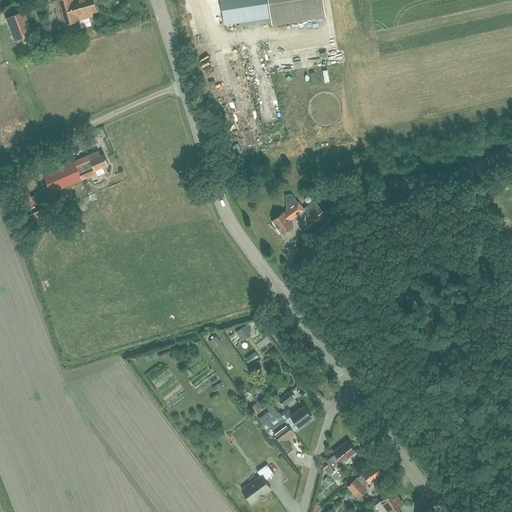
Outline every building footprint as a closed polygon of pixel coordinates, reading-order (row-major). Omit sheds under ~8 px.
[(58,0),(55,1),(62,26),(93,16),(92,12),(97,11),(93,0),(58,0)] [(220,0),(224,25),(271,18),(267,0),(220,0)] [(267,0),(271,18),(272,25),(326,16),(323,0),(267,0)] [(15,41),(32,35),(24,12),(7,18),(15,41)] [(98,151),(89,155),(81,158),(75,161),(43,172),(50,190),(81,179),(82,180),(87,177),(96,173),(97,176),(105,173),(103,167),(109,164),(104,154),(100,155),(98,151)] [(22,210),(34,205),(18,168),(6,173),(22,210)] [(289,221),(304,210),(298,202),(291,194),(286,195),(287,210),(273,220),(283,234),(294,227),(289,221)] [(320,207),(309,216),(314,223),(325,214),(320,207)] [(48,226),(42,209),(28,214),(34,231),(48,226)] [(233,324),(237,335),(247,331),(243,321),(233,324)] [(217,336),(209,341),(213,346),(220,341),(217,336)] [(255,351),(245,358),(249,363),(258,356),(255,351)] [(217,377),(210,380),(213,385),(219,382),(217,377)] [(218,385),(212,388),(214,392),(224,388),(222,383),(217,384),(218,385)] [(295,397),(290,391),(279,400),(284,406),(295,397)] [(255,405),(250,408),(254,414),(259,411),(255,405)] [(284,415),(282,417),(287,424),(293,431),(299,427),(300,428),(308,422),(307,421),(312,417),(304,407),(296,413),(287,419),(284,415)] [(294,433),(293,431),(287,424),(282,417),(281,418),(279,414),(263,426),(278,447),(284,455),(291,450),(284,440),(294,433)] [(324,468),(330,475),(344,464),(342,461),(355,451),(348,442),(334,452),(336,454),(326,461),(329,464),(324,468)] [(261,476),(242,489),(252,503),(259,497),(259,498),(264,495),(264,494),(271,489),(265,481),(275,474),(267,464),(257,471),(261,476)] [(375,464),(367,470),(363,473),(356,478),(357,479),(348,486),(358,499),(367,490),(365,486),(370,482),(370,483),(382,474),(375,464)] [(323,480),(328,486),(332,483),(327,476),(323,480)] [(404,503),(394,490),(375,504),(380,511),(399,511),(397,508),(404,503)] [(315,503),(312,511),(315,511),(317,511),(321,507),(315,503)]
